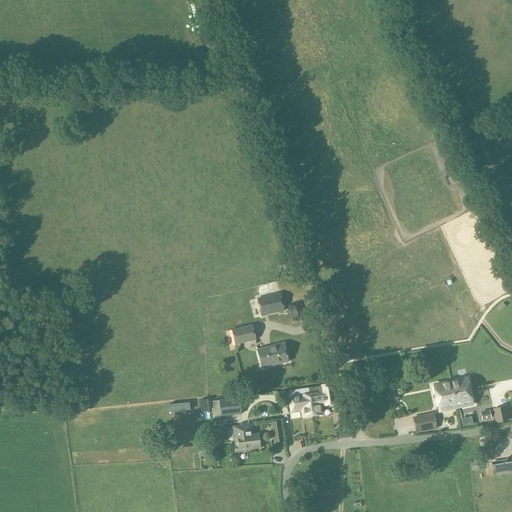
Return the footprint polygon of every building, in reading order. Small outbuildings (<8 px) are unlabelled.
[(262,292),(273,289),(271,281),(260,284),(262,292)] [(277,295),(255,300),(259,318),(282,313),(277,295)] [(299,304),(286,307),(290,324),(303,320),(299,304)] [(506,307),(503,304),(497,308),(499,312),(506,307)] [(257,341),(253,326),(232,330),(236,346),(257,341)] [(284,344),(258,351),(262,369),(289,363),(284,344)] [(468,379),(451,383),(456,409),(473,405),(468,379)] [(456,409),(451,383),(434,386),(440,412),(456,409)] [(308,389),(312,417),(322,416),(321,404),(324,404),(325,407),(336,405),(333,385),(322,386),(322,387),(308,389)] [(312,417),(308,389),(289,392),(289,398),(291,413),(299,412),(299,411),(302,410),(303,419),(312,417)] [(386,391),(387,400),(393,399),(396,395),(395,389),(386,391)] [(240,398),(219,400),(220,404),(217,405),(218,417),(221,417),(242,415),(240,398)] [(493,410),(496,423),(509,421),(506,407),(493,410)] [(482,420),(491,418),(490,411),(481,413),(482,420)] [(465,423),(476,421),(475,414),(464,415),(465,423)] [(433,415),(414,419),(417,433),(436,429),(433,415)] [(271,424),(274,444),(285,442),(282,422),(271,424)] [(236,438),(238,438),(239,446),(235,446),(236,454),(247,452),(247,450),(260,448),(259,435),(251,436),(251,434),(252,434),(251,426),(235,428),(236,438)] [(208,455),(206,453),(214,447),(210,443),(203,449),(204,450),(201,453),(204,458),(208,455)] [(511,473),(511,460),(492,463),(494,477),(511,473)]
